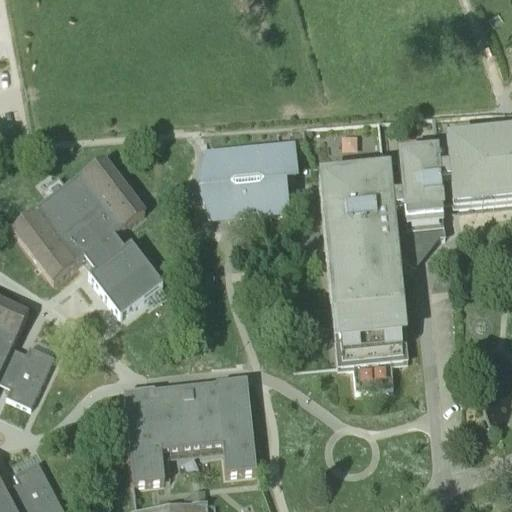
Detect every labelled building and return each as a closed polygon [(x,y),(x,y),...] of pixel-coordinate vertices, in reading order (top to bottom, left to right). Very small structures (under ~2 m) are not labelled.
[(339,142),(340,153),(356,152),(355,141),(339,142)] [(511,144),(449,150),(452,174),(455,212),(511,206),(511,144)] [(292,153),(204,162),(196,193),(211,224),(287,216),(283,180),(295,179),(292,153)] [(436,164),(398,168),(402,205),(403,218),(406,242),(443,239),(442,214),(441,214),(437,176),(436,164)] [(101,165),(11,235),(53,290),(83,266),(75,255),(104,233),(113,244),(120,239),(143,221),(101,165)] [(452,174),(437,176),(441,214),(442,214),(455,212),(452,174)] [(384,183),(323,189),(341,370),(354,369),(390,365),(402,364),(391,256),(387,219),(386,206),(384,183)] [(402,205),(386,206),(387,219),(403,218),(402,205)] [(403,218),(387,219),(391,256),(393,256),(411,270),(431,245),(443,244),(443,239),(406,242),(403,218)] [(113,244),(104,233),(75,255),(83,266),(91,276),(87,279),(121,322),(163,290),(130,247),(128,249),(120,239),(113,244)] [(0,307),(0,350),(11,355),(27,320),(0,307)] [(0,350),(0,391),(8,395),(5,402),(31,413),(53,363),(29,353),(25,362),(11,355),(0,350)] [(390,365),(354,369),(356,394),(392,390),(390,365)] [(215,393),(153,399),(153,397),(122,401),(132,492),(163,489),(160,460),(221,453),(224,483),(255,479),(245,388),(214,391),(215,393)] [(0,500),(0,511),(58,511),(36,469),(14,480),(19,490),(4,498),(0,500)]
